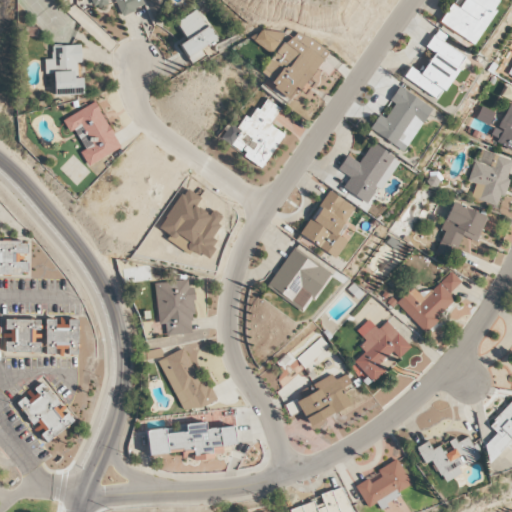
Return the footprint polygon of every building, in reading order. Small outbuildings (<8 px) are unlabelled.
[(115,0),(121,15),(144,6),(141,0),(91,0),(94,7),(111,0),(115,0)] [(473,44),(500,1),(499,0),(455,0),(440,24),(473,44)] [(191,63),(205,55),(201,48),(216,40),(197,9),(176,22),(187,40),(179,44),(191,63)] [(282,38),(265,25),(253,40),(269,54),(282,38)] [(259,75),(291,99),(300,86),(303,88),(330,53),(296,27),(259,75)] [(464,56),(432,35),(425,47),(434,52),(420,73),(410,66),(403,77),(438,99),(458,69),(456,68),(464,56)] [(54,95),(83,94),(82,77),(76,78),(76,62),(81,62),(80,44),(51,46),(51,59),(44,59),(45,73),(53,73),(54,95)] [(402,151),(432,108),(399,86),(389,100),(394,104),(385,118),(379,114),(369,129),(402,151)] [(511,88),(506,86),(501,97),(511,101),(511,88)] [(284,133),(270,125),(280,108),(266,99),(259,110),(255,108),(249,118),(244,115),(236,128),(228,123),(218,139),(263,167),(284,133)] [(121,148),(96,101),(62,119),(69,132),(74,129),(85,149),(80,152),(87,166),(121,148)] [(511,104),(507,102),(491,140),(511,148),(511,104)] [(337,169),(349,176),(342,188),(370,205),(397,158),(371,143),(359,163),(346,155),(337,169)] [(511,160),(479,149),(469,181),(475,183),(470,197),(499,206),(508,178),(506,178),(511,160)] [(353,206),(326,190),(300,236),(336,257),(346,240),(337,235),(353,206)] [(487,217),(452,201),(440,229),(444,231),(435,251),(451,258),(462,235),(476,242),(487,217)] [(0,273),(27,274),(27,262),(25,262),(26,242),(0,241),(0,273)] [(266,286),(304,312),(330,273),(292,248),(266,286)] [(423,331),(456,300),(449,293),(461,281),(450,270),(422,297),(412,286),(395,302),(423,331)] [(195,332),(191,287),(188,287),(188,279),(154,283),(158,325),(165,324),(166,335),(195,332)] [(45,354),(55,354),(55,350),(67,350),(67,354),(77,354),(78,320),(67,320),(67,324),(56,324),(56,319),(45,319),(45,354)] [(353,361),(372,382),(386,370),(385,369),(410,347),(387,321),(377,329),(369,319),(356,330),(365,341),(359,346),(364,352),(353,361)] [(182,414),(211,401),(188,347),(158,359),(182,414)] [(312,384),(316,391),(297,400),(309,425),(350,405),(342,388),(351,384),(346,374),(334,379),(332,374),(312,384)] [(45,444),(73,421),(67,413),(66,413),(60,405),(41,382),(33,389),(36,393),(27,400),(24,397),(16,403),(35,427),(33,429),(45,444)] [(511,399),(492,420),(491,428),(496,433),(481,448),(488,454),(486,465),(505,447),(511,447),(511,399)] [(149,455),(169,453),(169,450),(193,448),(194,456),(212,454),(211,446),(236,444),(234,426),(206,429),(205,422),(185,424),(186,431),(166,433),(165,428),(146,430),(149,455)] [(479,458),(467,435),(449,444),(452,449),(444,454),(440,445),(432,449),(427,441),(416,447),(424,464),(432,460),(443,482),(462,473),(459,468),(479,458)] [(367,508),(377,503),(379,508),(400,497),(397,492),(411,485),(397,459),(377,470),(381,477),(370,483),(368,478),(355,485),(367,508)] [(289,511),(351,511),(343,486),(320,494),(322,499),(289,511)]
